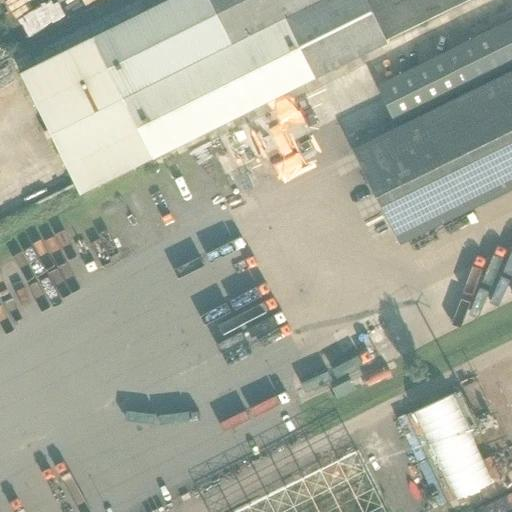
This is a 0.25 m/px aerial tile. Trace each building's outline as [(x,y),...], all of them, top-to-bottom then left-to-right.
[(168,0),(22,72),(82,194),(153,158),(153,159),(317,78),(316,78),(389,42),(388,39),(468,0),(168,0)] [(396,122),(511,65),(511,19),(378,86),(396,122)] [(511,71),(354,149),(400,243),(511,188),(511,71)] [(350,379),(332,388),(337,398),(355,389),(350,379)] [(475,388),(499,463),(511,459),(511,446),(492,382),(475,388)]
